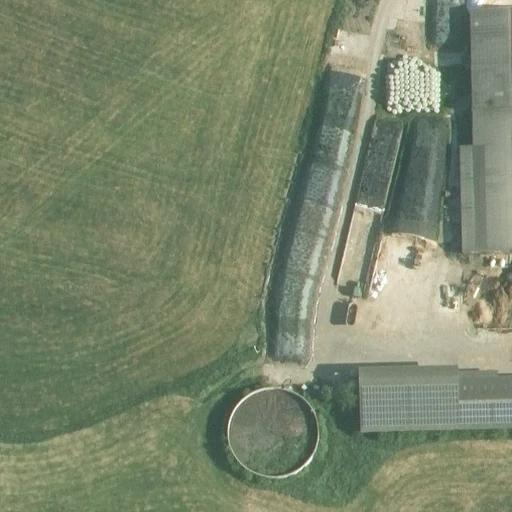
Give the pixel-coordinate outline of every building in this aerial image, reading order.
[(511,14),(470,15),(473,149),(460,149),(462,256),(511,255),(511,14)] [(442,319),(442,287),(430,287),(430,319),(442,319)] [(362,437),(459,433),(457,384),(456,373),(360,376),(362,437)] [(511,382),(457,384),(459,433),(511,431),(511,382)] [(294,484),(319,406),(269,390),(255,433),(246,430),(235,466),(294,484)]
